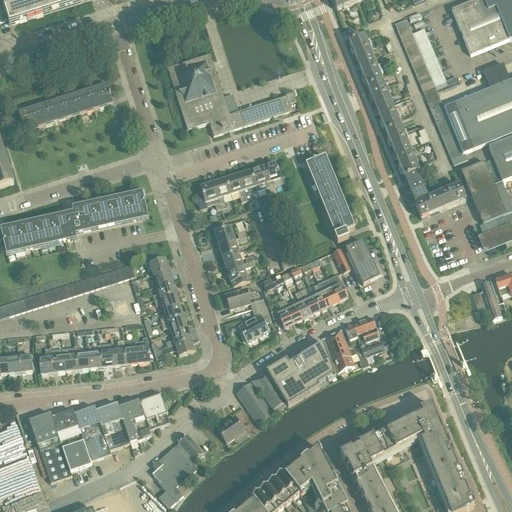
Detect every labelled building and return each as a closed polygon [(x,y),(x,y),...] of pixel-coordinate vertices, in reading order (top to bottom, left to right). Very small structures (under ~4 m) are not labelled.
[(9,26),(89,0),(17,0),(3,5),(9,26)] [(331,0),(334,6),(334,7),(336,11),(337,13),(358,4),(361,3),(369,0),(331,0)] [(511,2),(511,0),(485,0),(452,13),(471,59),(509,44),(511,45),(511,2)] [(397,33),(409,28),(406,23),(395,27),(397,33)] [(400,39),(411,34),(409,28),(397,33),(400,39)] [(402,44),(413,40),(411,34),(400,39),(402,44)] [(352,44),(349,45),(349,46),(350,46),(355,58),(358,65),(356,66),(358,71),(360,70),(365,84),(368,91),(383,85),(380,79),(373,63),(372,60),(364,40),(364,39),(363,39),(355,43),(352,44)] [(404,50),(416,45),(413,40),(402,44),(404,50)] [(407,56),(418,51),(416,45),(404,50),(407,56)] [(409,61),(420,56),(418,51),(407,56),(409,61)] [(209,56),(167,70),(187,132),(205,127),(208,125),(213,139),(234,132),(278,118),(282,117),(291,114),(288,106),(296,104),(293,93),(284,96),(285,98),(269,103),(238,113),(235,108),(230,98),(225,100),(223,100),(212,64),(209,56)] [(411,67),(423,62),(420,56),(409,61),(411,67)] [(414,72),(425,68),(423,62),(411,67),(414,72)] [(416,78),(427,73),(425,68),(414,72),(416,78)] [(511,137),(511,83),(509,85),(502,69),(482,77),(489,93),(443,112),(444,113),(446,118),(448,123),(450,129),(453,135),(455,140),(457,146),(460,152),(462,157),(465,156),(509,138),(511,137)] [(418,84),(430,79),(427,73),(416,78),(418,84)] [(420,89),(432,84),(430,79),(418,84),(420,89)] [(423,95),(434,90),(432,84),(420,89),(423,95)] [(383,85),(368,91),(376,110),(375,111),(376,114),(376,116),(377,116),(378,115),(381,121),(387,136),(401,130),(399,124),(392,108),(391,106),(385,91),(383,85)] [(110,94),(109,94),(106,86),(18,115),(24,134),(112,106),(109,97),(111,96),(110,94)] [(437,96),(436,93),(434,90),(423,95),(425,100),(437,96)] [(427,106),(439,101),(437,96),(425,100),(427,106)] [(429,111),(441,106),(439,101),(427,106),(429,111)] [(432,117),(444,113),(443,112),(441,106),(429,111),(432,117)] [(434,122),(446,118),(444,113),(432,117),(434,122)] [(436,128),(448,123),(446,118),(434,122),(436,128)] [(439,134),(450,129),(448,123),(436,128),(439,134)] [(441,139),(453,135),(450,129),(439,134),(441,139)] [(401,130),(387,136),(395,155),(393,156),(393,157),(395,161),(397,160),(398,164),(400,168),(402,175),(405,180),(404,180),(404,181),(405,180),(406,181),(418,176),(420,175),(419,175),(417,168),(410,153),(410,151),(403,135),(401,130)] [(443,145),(455,140),(453,135),(441,139),(443,145)] [(421,139),(418,140),(421,146),(429,142),(426,137),(421,139)] [(499,186),(502,184),(511,180),(511,137),(509,138),(510,140),(488,149),(493,161),(489,163),(492,169),(499,186)] [(446,150),(457,146),(455,140),(443,145),(446,150)] [(448,156),(460,152),(457,146),(446,150),(448,156)] [(0,189),(13,185),(2,149),(0,149),(0,189)] [(450,162),(462,157),(460,152),(448,156),(450,162)] [(454,168),(467,163),(465,156),(462,157),(450,162),(454,168)] [(346,235),(355,231),(325,159),(323,160),(316,163),(315,162),(313,163),(314,164),(306,167),(335,239),(337,246),(349,241),(347,238),(346,235)] [(511,208),(502,184),(499,186),(492,169),(489,163),(462,174),(483,226),(482,226),(483,227),(483,236),(484,237),(481,239),(486,251),(511,240),(511,208)] [(264,169),(262,170),(267,185),(269,190),(271,196),(277,194),(273,183),(280,181),(280,179),(280,178),(278,172),(276,168),(276,166),(264,169)] [(262,170),(250,174),(255,189),(256,189),(257,194),(265,192),(267,198),(271,196),(269,190),(267,185),(262,170)] [(250,174),(238,178),(246,204),(251,202),(250,196),(257,194),(256,189),(255,189),(250,174)] [(418,176),(406,181),(408,186),(408,187),(410,191),(411,193),(411,194),(412,196),(415,203),(415,204),(416,206),(416,207),(415,207),(416,207),(426,203),(428,202),(427,199),(422,187),(420,182),(418,176)] [(242,206),(246,204),(238,178),(226,182),(230,197),(238,194),(242,206)] [(223,199),(230,197),(226,182),(213,186),(218,201),(220,205),(219,206),(221,212),(227,210),(225,204),(223,199)] [(199,207),(218,201),(213,186),(200,190),(202,196),(196,198),(199,207)] [(421,221),(466,203),(460,189),(416,207),(421,221)] [(52,220),(0,231),(1,233),(6,255),(73,240),(72,235),(142,220),(147,219),(143,197),(142,195),(72,210),(73,213),(66,214),(67,217),(52,220)] [(266,218),(279,214),(277,208),(265,212),(266,218)] [(268,223),(281,219),(279,214),(266,218),(268,223)] [(270,229),(282,225),(281,219),(268,223),(270,229)] [(272,234),(284,230),(282,225),(270,229),(272,234)] [(218,247),(233,242),(230,230),(214,235),(218,247)] [(273,240),(286,236),(284,230),(272,234),(273,240)] [(275,246),(288,242),(286,236),(273,240),(275,246)] [(222,259),(237,255),(233,242),(218,247),(222,259)] [(277,251),(289,247),(288,242),(275,246),(277,251)] [(356,246),(346,251),(363,288),(381,280),(374,265),(373,266),(363,245),(357,247),(356,246)] [(279,256),(291,253),(289,247),(277,251),(279,256)] [(342,252),(334,256),(340,271),(343,277),(351,274),(352,273),(342,252)] [(281,262),(293,258),(291,253),(279,256),(281,262)] [(226,272),(241,267),(237,255),(222,259),(226,272)] [(284,272),(296,267),(293,258),(281,262),(284,272)] [(153,278),(169,273),(164,260),(149,265),(153,278)] [(311,272),(321,268),(318,262),(309,266),(311,272)] [(243,272),(249,270),(255,268),(253,263),(247,265),(241,267),(226,272),(230,285),(232,284),(233,290),(251,284),(249,278),(245,279),(243,272)] [(304,275),(311,272),(309,266),(301,269),(304,275)] [(131,267),(120,271),(123,282),(131,280),(135,279),(131,268),(131,267)] [(303,277),(302,276),(299,270),(290,274),(293,280),(293,282),(303,277)] [(118,284),(123,282),(120,271),(114,272),(118,284)] [(112,286),(118,284),(114,272),(108,274),(112,286)] [(157,289),(172,284),(169,273),(153,278),(157,289)] [(106,288),(112,286),(108,274),(102,276),(106,288)] [(284,284),(293,280),(290,274),(281,278),(284,284)] [(101,289),(106,288),(102,276),(97,278),(101,289)] [(95,291),(101,289),(97,278),(91,280),(95,291)] [(284,284),(281,278),(278,279),(272,281),(276,290),(285,286),(284,284)] [(337,278),(328,282),(338,305),(347,300),(337,278)] [(511,301),(511,300),(511,278),(496,283),(499,293),(500,296),(501,299),(510,296),(511,301)] [(89,293),(95,291),(91,280),(85,282),(89,293)] [(276,290),(272,281),(262,286),(266,295),(276,290)] [(83,295),(89,293),(85,282),(80,283),(83,295)] [(328,282),(319,287),(329,309),(338,305),(328,282)] [(78,297),(83,295),(80,283),(74,285),(78,297)] [(154,303),(176,296),(172,284),(157,289),(159,296),(152,298),(154,303)] [(72,298),(78,297),(74,285),(69,287),(72,298)] [(484,287),(481,288),(481,289),(483,295),(493,324),(502,320),(501,318),(498,307),(492,291),(491,285),(484,287)] [(320,314),(329,309),(319,287),(318,286),(314,289),(316,293),(311,296),(320,314)] [(66,300),(72,298),(69,287),(62,289),(66,300)] [(61,302),(66,300),(62,289),(57,291),(61,302)] [(55,304),(61,302),(57,291),(51,292),(55,304)] [(49,306),(55,304),(51,292),(45,294),(49,306)] [(230,312),(250,306),(246,292),(225,298),(227,304),(226,304),(228,310),(229,310),(230,312)] [(320,314),(311,296),(307,298),(305,292),(300,294),(311,318),(320,314)] [(44,308),(49,306),(45,294),(40,296),(44,308)] [(299,304),(294,306),(302,322),(311,318),(300,294),(295,296),(299,304)] [(38,309),(44,308),(40,296),(34,298),(38,309)] [(164,313),(180,308),(176,296),(154,303),(156,309),(162,307),(164,313)] [(481,296),(473,298),(480,319),(488,316),(481,297),(481,296)] [(32,311),(38,309),(34,298),(28,300),(32,311)] [(26,313),(32,311),(28,300),(23,302),(26,313)] [(254,311),(265,307),(263,301),(252,305),(254,311)] [(21,315),(26,313),(23,302),(17,303),(21,315)] [(288,307),(286,303),(285,302),(282,304),(293,326),(302,322),(294,306),(294,304),(288,307)] [(15,317),(21,315),(17,303),(11,305),(15,317)] [(280,311),(271,315),(273,322),(278,320),(284,331),(293,326),(282,304),(278,306),(280,311)] [(10,318),(15,317),(11,305),(6,307),(10,318)] [(507,316),(503,306),(498,307),(501,318),(507,316)] [(0,308),(4,320),(10,318),(6,307),(0,308)] [(264,327),(270,323),(265,307),(254,311),(258,320),(240,330),(248,346),(268,335),(264,327)] [(162,326),(183,319),(180,308),(164,313),(166,319),(160,321),(162,326)] [(171,336),(187,331),(183,319),(162,326),(163,332),(169,330),(171,336)] [(354,327),(345,331),(350,344),(357,341),(377,334),(372,320),(363,324),(354,327)] [(166,345),(168,350),(191,343),(187,331),(171,336),(173,342),(166,345)] [(342,362),(351,358),(342,333),(324,342),(332,362),(340,358),(342,362)] [(358,354),(381,346),(377,334),(357,341),(361,352),(358,354)] [(150,364),(148,349),(147,342),(147,341),(143,341),(144,344),(136,345),(135,345),(137,366),(150,364)] [(135,345),(136,345),(136,342),(122,343),(125,367),(137,366),(135,345)] [(113,368),(125,367),(122,343),(118,344),(119,352),(112,352),(111,353),(113,368)] [(168,350),(161,352),(163,357),(177,352),(179,359),(194,354),(191,343),(168,350)] [(111,353),(112,352),(111,346),(99,347),(99,348),(98,348),(101,370),(113,368),(111,353)] [(287,363),(267,375),(275,388),(285,404),(288,410),(293,406),(311,396),(320,390),(318,388),(327,383),(335,377),(324,346),(290,366),(289,367),(287,363)] [(357,356),(351,358),(354,365),(359,363),(360,365),(362,371),(369,368),(366,359),(384,352),(381,346),(358,354),(356,356),(357,356)] [(89,371),(87,355),(81,356),(80,348),(74,348),(74,350),(76,372),(89,371)] [(89,371),(101,370),(98,348),(94,349),(95,354),(87,355),(89,371)] [(64,374),(76,372),(74,350),(62,351),(64,374)] [(50,353),(51,352),(51,351),(45,351),(46,360),(38,360),(40,376),(52,375),(50,353)] [(52,375),(64,374),(62,351),(51,352),(50,353),(52,375)] [(8,376),(20,375),(18,355),(13,356),(13,359),(6,360),(8,376)] [(33,358),(31,358),(31,357),(25,358),(24,355),(18,355),(20,375),(32,373),(35,372),(33,358)] [(340,358),(332,362),(337,377),(355,368),(354,365),(351,358),(342,362),(340,358)] [(266,375),(252,384),(258,394),(260,393),(276,417),(287,409),(283,402),(266,375)] [(251,385),(236,395),(259,428),(273,417),(251,385)] [(150,433),(169,427),(159,399),(141,405),(150,433)] [(141,405),(139,406),(138,403),(118,410),(122,423),(130,446),(150,439),(148,434),(150,433),(141,405)] [(130,446),(122,423),(118,410),(116,406),(96,414),(101,430),(109,453),(130,446)] [(393,511),(370,466),(423,439),(425,442),(421,444),(448,511),(468,511),(474,510),(432,409),(340,457),(368,511),(393,511)] [(101,430),(96,414),(94,410),(73,417),(89,464),(110,457),(109,453),(101,430)] [(89,464),(73,417),(72,413),(51,420),(53,426),(70,475),(91,468),(89,464)] [(53,426),(51,420),(50,416),(28,424),(37,449),(34,450),(44,479),(47,478),(50,486),(71,478),(70,475),(53,426)] [(227,445),(245,433),(235,418),(217,430),(227,445)] [(187,437),(178,446),(195,465),(204,457),(187,437)] [(448,511),(421,444),(425,442),(423,439),(370,466),(393,511),(448,511)] [(159,470),(152,477),(161,486),(160,488),(161,489),(162,491),(166,494),(158,501),(168,511),(176,505),(183,499),(176,490),(180,487),(199,470),(195,465),(178,446),(173,451),(173,450),(156,466),(157,466),(159,470)] [(350,511),(348,507),(318,450),(307,459),(304,456),(299,460),(301,463),(285,476),(284,475),(276,482),(268,488),(260,495),(251,502),(252,503),(241,511),(350,511)]
